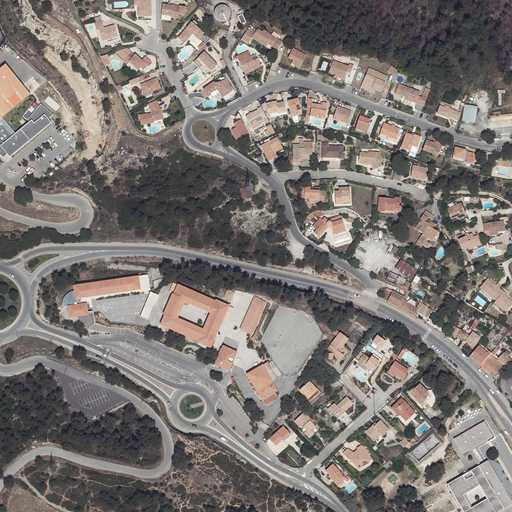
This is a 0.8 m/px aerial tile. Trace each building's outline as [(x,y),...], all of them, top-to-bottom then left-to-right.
[(137,7),(137,0),(133,0),(134,12),(142,12),(142,14),(144,14),(144,7),(137,7)] [(137,0),(137,7),(144,7),(144,14),(151,14),(150,0),(137,0)] [(180,5),(163,2),(161,13),(171,14),(172,13),(178,14),(178,13),(180,5)] [(220,21),(223,21),(226,20),(228,18),(230,16),(230,13),(230,11),(229,8),(227,6),(225,5),(222,4),(220,4),(217,6),(215,8),(214,10),(214,13),(214,16),(216,18),(218,20),(220,21)] [(188,6),(180,5),(178,13),(184,14),(184,10),(187,10),(188,6)] [(103,20),(95,22),(97,29),(99,28),(102,40),(117,36),(114,24),(104,27),(103,20)] [(190,21),(177,37),(183,42),(191,32),(197,37),(202,31),(190,21)] [(257,27),(251,35),(264,45),(266,42),(268,40),(271,42),(270,45),(275,49),(281,41),(265,30),(264,32),(261,30),(257,27)] [(289,51),(287,55),(296,59),(301,62),(306,53),(292,46),(289,51)] [(248,49),(237,55),(245,70),(260,62),(257,56),(253,59),(248,49)] [(131,50),(124,57),(128,61),(129,59),(138,68),(141,65),(145,61),(142,58),(136,52),(135,53),(131,50)] [(203,50),(192,60),(197,65),(201,60),(204,63),(208,63),(211,67),(216,62),(203,50)] [(105,66),(111,64),(108,54),(102,56),(105,66)] [(146,54),(142,58),(145,61),(148,64),(151,60),(146,54)] [(335,59),(331,71),(337,73),(346,76),(348,71),(352,72),(355,65),(351,63),(350,65),(335,59)] [(201,60),(197,65),(198,66),(201,63),(203,65),(206,65),(210,69),(211,67),(208,63),(204,63),(201,60)] [(260,62),(245,70),(246,72),(261,64),(260,62)] [(398,66),(391,64),(389,70),(397,73),(398,66)] [(6,65),(0,69),(0,154),(3,157),(8,152),(11,156),(51,123),(48,119),(44,115),(47,111),(41,107),(30,118),(31,120),(14,135),(1,119),(30,94),(22,84),(19,87),(13,79),(16,77),(6,65)] [(369,66),(367,73),(377,77),(380,70),(369,66)] [(377,77),(367,73),(364,83),(378,88),(382,90),(388,74),(380,70),(377,77)] [(157,76),(141,82),(144,92),(151,89),(161,86),(157,76)] [(19,87),(22,84),(16,77),(13,79),(19,87)] [(214,83),(203,90),(208,97),(210,95),(210,94),(215,91),(218,90),(221,89),(225,95),(232,90),(225,79),(223,80),(215,84),(214,83)] [(378,88),(364,83),(362,86),(376,91),(378,88)] [(407,99),(418,103),(422,95),(401,86),(398,94),(407,99)] [(316,95),(311,93),(309,103),(309,104),(312,105),(308,114),(314,116),(315,113),(326,116),(330,101),(324,99),(324,101),(315,98),(316,95)] [(294,109),(295,113),(301,111),(297,97),(288,99),(291,110),(294,109)] [(156,99),(148,102),(151,109),(152,111),(139,113),(141,122),(154,121),(153,119),(163,117),(162,110),(161,110),(160,107),(156,99)] [(272,115),(289,111),(286,100),(277,102),(276,99),(267,102),(269,111),(272,115)] [(252,126),(262,120),(268,117),(261,104),(258,106),(259,108),(246,114),(252,126)] [(444,106),(441,114),(450,118),(451,115),(454,116),(454,118),(462,121),(465,113),(454,109),(455,105),(450,104),(448,108),(444,106)] [(481,107),(469,105),(467,121),(479,123),(481,107)] [(338,106),(334,119),(339,120),(348,123),(352,112),(346,110),(346,109),(338,106)] [(371,120),(366,118),(363,116),(364,113),(361,112),(355,129),(366,133),(371,120)] [(241,139),(249,135),(243,124),(246,122),(243,117),(236,121),(239,126),(235,128),(241,139)] [(263,123),(262,120),(252,126),(253,128),(263,123)] [(380,132),(397,139),(399,133),(398,133),(401,126),(385,120),(380,132)] [(243,124),(249,135),(252,134),(246,122),(243,124)] [(396,142),(397,139),(380,132),(379,135),(396,142)] [(400,146),(408,150),(411,145),(415,146),(419,135),(411,133),(411,134),(405,132),(400,146)] [(276,147),(282,143),(278,135),(261,144),(269,160),(276,156),(274,151),(272,147),(275,145),(276,147)] [(293,157),(300,158),(304,158),(304,152),(313,152),(313,138),(304,138),(300,137),(293,137),(293,157)] [(427,140),(422,151),(431,154),(432,152),(438,155),(442,145),(433,141),(432,143),(427,140)] [(338,157),(338,159),(344,160),(345,156),(343,155),(344,147),(329,146),(329,142),(323,141),(322,156),(338,157)] [(364,155),(362,160),(371,163),(373,169),(383,165),(381,160),(385,158),(381,149),(374,147),(373,149),(362,145),(359,153),(364,155)] [(472,163),(474,158),(473,157),(474,153),(469,151),(469,152),(466,151),(466,149),(456,146),(453,157),(461,160),(472,163)] [(411,174),(424,176),(426,166),(413,164),(411,174)] [(392,178),(399,180),(401,174),(395,172),(392,178)] [(314,200),(324,199),(324,190),(319,189),(309,189),(310,187),(302,187),(302,202),(314,202),(314,200)] [(350,201),(349,190),(338,190),(334,190),(335,202),(350,201)] [(398,214),(399,201),(389,200),(390,199),(378,198),(377,211),(382,212),(382,210),(394,211),(393,214),(393,217),(393,218),(395,219),(397,219),(399,218),(400,216),(399,215),(398,214)] [(451,219),(464,213),(460,203),(446,208),(451,219)] [(429,240),(429,241),(430,241),(437,232),(431,228),(432,227),(429,224),(425,221),(427,218),(431,221),(434,217),(426,210),(420,218),(422,219),(419,223),(421,225),(420,226),(429,240)] [(313,211),(308,214),(306,218),(310,219),(311,216),(311,215),(315,214),(313,211)] [(321,213),(312,222),(315,225),(314,227),(318,232),(330,221),(332,223),(334,228),(345,224),(343,217),(339,218),(337,214),(330,216),(327,213),(324,216),(321,213)] [(466,216),(464,213),(451,219),(452,221),(466,216)] [(487,223),(489,233),(497,232),(504,231),(502,221),(487,223)] [(345,224),(334,228),(335,232),(346,228),(345,224)] [(427,239),(429,241),(429,240),(420,226),(417,230),(421,233),(413,244),(417,247),(419,244),(426,249),(429,245),(425,242),(427,239)] [(437,232),(430,241),(433,243),(439,234),(437,232)] [(476,247),(481,245),(477,236),(473,237),(471,234),(457,239),(462,250),(475,244),(476,247)] [(418,271),(402,259),(396,267),(411,279),(418,271)] [(407,281),(390,271),(386,280),(398,286),(399,285),(400,285),(401,286),(402,284),(405,281),(407,282),(407,281)] [(145,276),(72,290),(72,295),(71,295),(69,296),(67,297),(65,298),(63,300),(62,302),(61,303),(60,306),(60,308),(60,312),(66,311),(69,323),(88,319),(86,307),(74,309),(73,307),(75,307),(74,303),(147,289),(145,276)] [(480,287),(486,292),(492,297),(496,301),(494,302),(500,308),(506,312),(511,305),(511,302),(505,296),(506,295),(499,289),(501,287),(497,284),(496,286),(488,279),(480,287)] [(410,284),(407,282),(405,285),(404,287),(401,286),(400,285),(398,288),(406,292),(410,284)] [(198,341),(211,347),(229,305),(216,299),(215,301),(177,285),(173,295),(172,294),(163,315),(164,316),(160,325),(198,340),(198,341)] [(387,302),(398,307),(403,298),(404,297),(387,288),(381,298),(387,301),(387,302)] [(256,302),(246,297),(243,305),(253,310),(256,302)] [(403,298),(398,307),(411,314),(414,309),(404,303),(405,301),(403,298)] [(426,306),(420,302),(415,310),(422,314),(426,306)] [(253,310),(243,305),(231,330),(241,335),(253,310)] [(469,329),(470,327),(466,324),(462,330),(453,326),(449,333),(462,341),(464,337),(469,329)] [(499,344),(511,329),(506,327),(489,348),(493,351),(499,344)] [(335,329),(333,331),(337,335),(326,349),(331,352),(330,353),(329,354),(329,355),(329,356),(331,357),(332,357),(333,358),(333,357),(334,357),(334,355),(340,359),(344,354),(341,352),(340,350),(342,347),(349,338),(340,331),(339,332),(335,329)] [(469,329),(464,337),(474,345),(480,338),(469,329)] [(499,344),(493,351),(492,352),(494,355),(501,346),(499,344)] [(238,351),(224,345),(222,348),(215,363),(231,369),(238,351)] [(470,356),(481,365),(489,355),(478,346),(470,356)] [(404,347),(398,357),(400,359),(404,353),(406,352),(408,350),(404,347)] [(494,376),(511,361),(504,353),(497,360),(499,361),(490,373),(494,376)] [(370,359),(363,354),(358,361),(370,370),(371,368),(374,370),(380,362),(371,356),(370,359)] [(489,355),(481,365),(480,365),(490,373),(499,361),(497,360),(490,354),(489,355)] [(269,394),(275,390),(278,388),(273,379),(277,377),(268,361),(252,370),(250,372),(249,373),(249,375),(249,376),(263,400),(270,396),(269,394)] [(389,370),(396,375),(403,380),(409,371),(395,362),(389,370)] [(299,390),(311,403),(321,393),(310,380),(299,390)] [(424,395),(427,392),(428,391),(421,383),(416,387),(415,386),(410,390),(421,402),(427,397),(424,395)] [(431,397),(429,395),(427,397),(427,398),(422,404),(423,405),(431,397)] [(403,397),(399,401),(402,404),(399,406),(401,409),(399,412),(406,420),(416,412),(403,397)] [(347,398),(339,405),(337,406),(336,404),(335,403),(329,409),(336,416),(341,412),(342,413),(352,404),(347,398)] [(402,404),(399,401),(391,408),(397,413),(399,412),(401,409),(399,406),(402,404)] [(310,419),(311,418),(304,410),(294,420),(301,428),(303,426),(306,429),(304,431),(303,432),(308,438),(310,437),(309,435),(313,432),(312,430),(316,426),(312,421),(310,419)] [(379,433),(381,436),(382,437),(389,430),(380,420),(374,426),(375,427),(373,428),(371,427),(368,430),(366,431),(373,438),(379,433)] [(479,467),(448,486),(452,493),(450,493),(452,497),(454,496),(463,511),(511,511),(511,502),(508,496),(504,497),(496,483),(497,482),(496,478),(494,480),(485,464),(481,466),(471,450),(493,437),(484,421),(454,438),(464,454),(469,451),(479,467)] [(282,437),(288,432),(283,426),(269,439),(275,446),(283,439),(282,437)] [(406,453),(417,465),(442,443),(431,431),(406,453)] [(290,435),(288,432),(282,437),(283,439),(284,440),(290,435)] [(376,441),(381,436),(379,433),(373,438),(376,441)] [(362,447),(363,446),(359,442),(356,446),(359,449),(357,451),(352,449),(348,447),(344,452),(350,459),(355,462),(356,463),(358,465),(361,466),(362,463),(362,462),(364,460),(368,462),(370,458),(367,454),(368,453),(365,450),(366,449),(362,447)] [(357,468),(361,466),(358,465),(356,463),(355,462),(350,459),(357,468)] [(488,462),(485,464),(494,480),(496,478),(497,482),(496,483),(504,497),(508,496),(488,462)] [(347,478),(346,476),(333,463),(327,469),(331,474),(330,475),(337,484),(339,485),(346,478),(347,478)]
